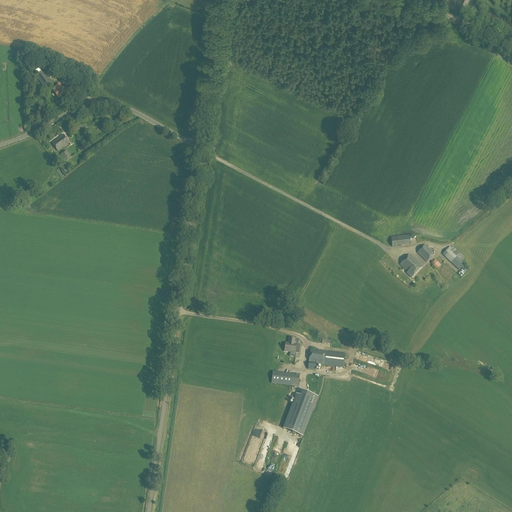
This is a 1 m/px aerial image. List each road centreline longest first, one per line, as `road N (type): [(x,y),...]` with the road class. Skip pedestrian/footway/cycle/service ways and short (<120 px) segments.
road 1 (unclassified): [(148,511),(201,147)]
road 2 (unclassified): [(0,145),(80,107),(104,105),(201,147)]
road 3 (unknown): [(201,147),(389,249)]
road 4 (unclassified): [(201,147),(221,0)]
road 5 (unclassified): [(511,49),(442,16),(382,0)]
